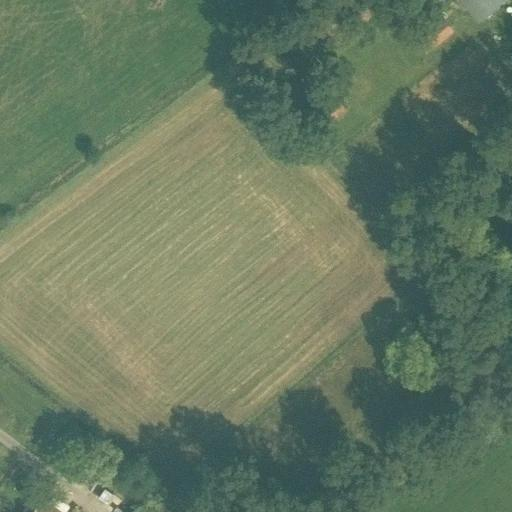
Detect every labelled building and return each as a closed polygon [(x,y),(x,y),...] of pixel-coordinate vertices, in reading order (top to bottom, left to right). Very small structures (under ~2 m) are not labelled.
[(459,0),(479,22),(503,0),(459,0)] [(425,52),(453,29),(439,13),(412,34),(425,52)] [(333,93),(315,107),(327,122),(345,107),(333,93)] [(114,511),(122,511),(127,506),(105,490),(97,499),(114,511)] [(172,511),(151,494),(135,511),(172,511)] [(62,511),(42,499),(33,511),(62,511)]
